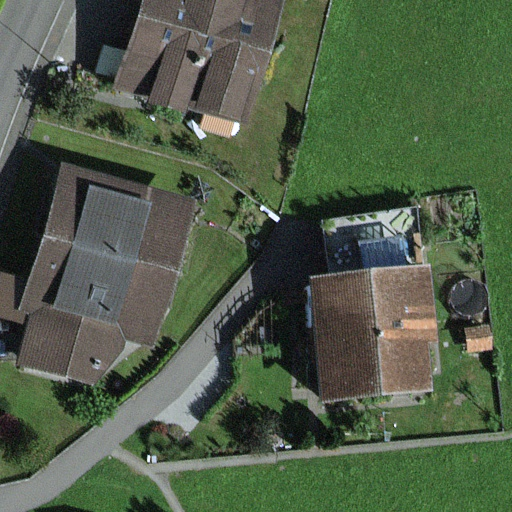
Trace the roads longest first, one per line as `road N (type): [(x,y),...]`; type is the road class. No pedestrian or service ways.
road 1 (track): [(511,435),(148,473),(101,443)]
road 2 (residential): [(0,504),(29,495),(101,443),(176,377),(267,275)]
